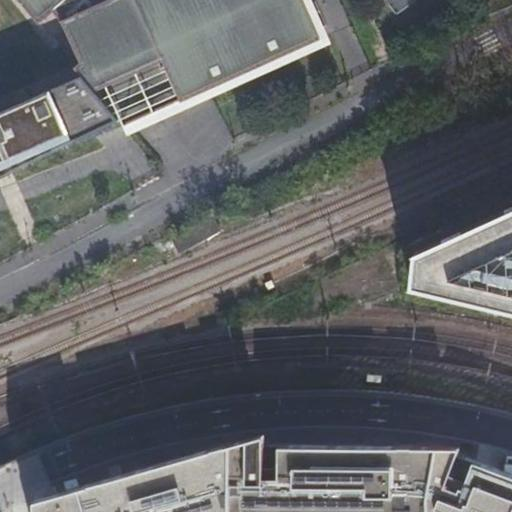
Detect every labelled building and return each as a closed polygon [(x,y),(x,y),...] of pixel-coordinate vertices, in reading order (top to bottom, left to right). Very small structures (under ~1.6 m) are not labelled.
[(190,95),(191,96),(331,33),(316,0),(36,0),(49,15),(64,2),(100,46),(84,59),(133,120),(190,95)] [(381,0),(390,13),(408,0),(381,0)] [(0,195),(131,146),(85,77),(0,109),(0,195)] [(511,205),(418,249),(417,284),(511,304),(511,205)] [(511,511),(511,469),(439,442),(228,442),(53,492),(45,494),(44,511),(511,511)]
